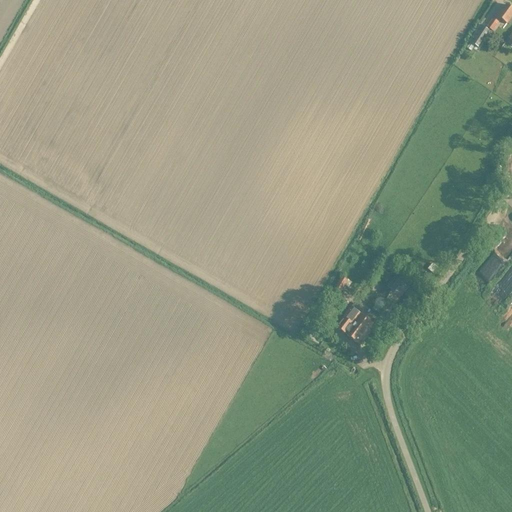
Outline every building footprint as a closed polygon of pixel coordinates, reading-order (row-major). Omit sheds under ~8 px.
[(501,6),(495,14),(494,14),(486,25),(491,29),(499,18),(505,22),(511,12),(511,7),(506,3),(503,7),(501,6)] [(469,40),(477,46),(489,30),(481,24),(469,40)] [(473,273),(482,281),(511,248),(511,245),(504,238),(473,273)] [(407,276),(399,269),(387,285),(395,291),(407,276)] [(344,272),(341,284),(349,286),(352,274),(344,272)] [(342,302),(336,311),(365,332),(372,322),(356,310),(353,313),(348,309),(349,308),(342,302)] [(365,332),(336,311),(329,319),(337,324),(335,326),(357,342),(365,332)] [(332,354),(336,348),(330,344),(326,351),(332,354)]
